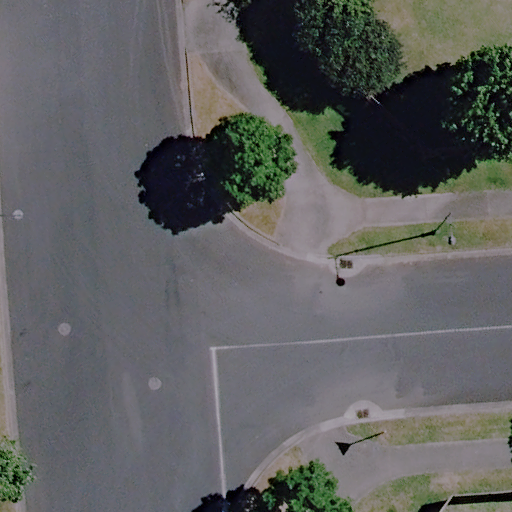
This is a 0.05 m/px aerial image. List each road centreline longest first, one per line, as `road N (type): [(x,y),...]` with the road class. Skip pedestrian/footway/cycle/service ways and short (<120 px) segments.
road 1 (residential): [(111,348),(511,326)]
road 2 (residential): [(111,348),(85,0)]
road 3 (residential): [(131,511),(111,348)]
